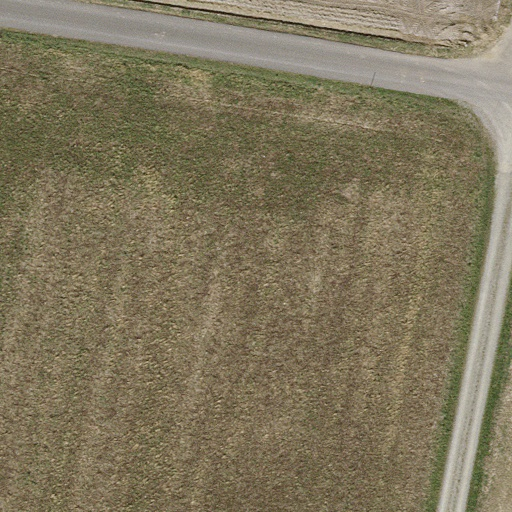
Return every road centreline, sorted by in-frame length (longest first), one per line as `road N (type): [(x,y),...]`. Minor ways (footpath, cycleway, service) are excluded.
road 1 (track): [(0,9),(511,88)]
road 2 (track): [(452,511),(511,193)]
